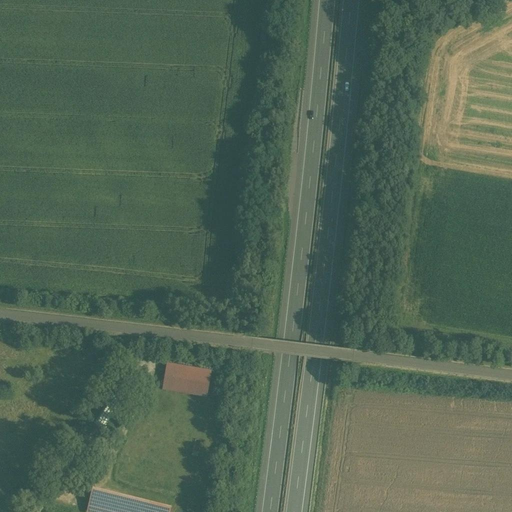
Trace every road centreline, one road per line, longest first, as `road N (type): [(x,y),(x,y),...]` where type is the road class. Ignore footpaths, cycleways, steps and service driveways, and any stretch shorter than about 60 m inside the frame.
road 1 (motorway): [(326,0),(267,511)]
road 2 (motorway): [(293,511),(350,0)]
road 3 (unclassified): [(511,376),(254,345)]
road 4 (unclassified): [(0,315),(254,345)]
road 5 (track): [(112,404),(35,511)]
